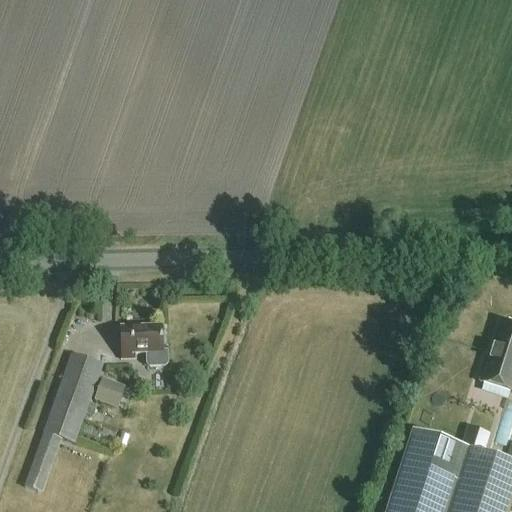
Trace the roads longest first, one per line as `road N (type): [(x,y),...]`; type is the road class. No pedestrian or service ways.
road 1 (tertiary): [(511,251),(0,264)]
road 2 (track): [(64,263),(65,288),(0,471)]
